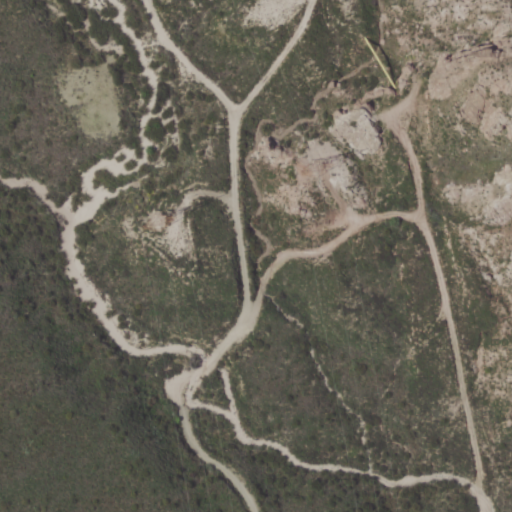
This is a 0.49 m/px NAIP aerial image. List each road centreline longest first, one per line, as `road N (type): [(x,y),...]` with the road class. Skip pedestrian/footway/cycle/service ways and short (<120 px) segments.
road 1 (track): [(145,0),(159,30),(232,116),(244,325),(210,358),(184,409),(201,453),(234,478),(255,511)]
road 2 (track): [(482,511),(453,320),(405,128)]
road 3 (track): [(244,325),(285,254),(323,251),(362,224),(396,214),(425,221)]
road 4 (track): [(232,116),(301,25),(310,0)]
